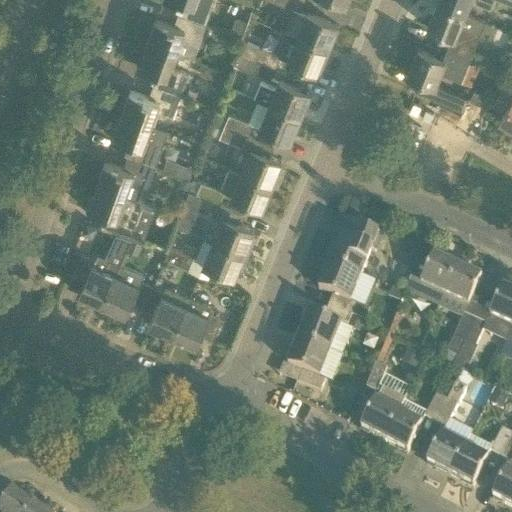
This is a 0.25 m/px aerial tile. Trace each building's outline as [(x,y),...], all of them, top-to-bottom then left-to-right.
[(207,24),(215,1),(215,0),(176,0),(187,3),(183,15),(207,24)] [(272,0),(299,11),(302,0),(272,0)] [(511,0),(438,0),(438,1),(466,13),(471,0),(474,0),(492,7),(494,0),(504,0),(511,3),(511,0)] [(471,57),(480,35),(486,21),(466,13),(438,1),(427,27),(453,37),(448,48),(471,57)] [(307,14),(298,36),(328,49),(338,24),(308,12),(307,14)] [(199,45),(207,24),(183,15),(179,26),(156,18),(147,43),(176,53),(181,39),(199,45)] [(236,17),(231,29),(241,33),(246,21),(236,17)] [(281,56),(288,59),(288,60),(318,73),(328,49),(298,36),(298,37),(285,31),(276,54),(243,40),(239,52),(276,67),(281,56)] [(181,95),(190,72),(171,66),(176,53),(147,43),(139,67),(161,75),(157,86),(181,95)] [(469,62),(471,57),(448,48),(444,59),(419,48),(408,75),(419,79),(414,90),(463,110),(468,99),(436,86),(441,73),(461,81),(469,62)] [(276,67),(239,52),(234,63),(271,79),(276,67)] [(310,92),(280,80),(276,89),(261,83),(255,98),(270,104),(300,117),(310,92)] [(511,127),(511,87),(505,83),(493,103),(506,111),(500,121),(511,127)] [(174,116),(181,95),(157,86),(153,97),(131,90),(122,115),(150,125),(156,110),(174,116)] [(487,106),(491,96),(475,89),(470,99),(487,106)] [(290,141),(300,117),(270,104),(260,129),(290,141)] [(248,135),(252,123),(229,114),(225,126),(248,135)] [(156,167),(163,145),(146,138),(150,125),(122,115),(113,138),(136,146),(132,158),(156,167)] [(278,147),(248,135),(225,126),(220,137),(252,150),(243,172),(230,167),(230,168),(272,185),(277,187),(285,170),(279,167),(282,160),(274,157),(278,147)] [(105,161),(96,186),(143,203),(148,188),(156,167),(132,158),(128,169),(105,161)] [(262,209),(272,185),(230,168),(221,190),(202,182),(197,194),(220,203),(225,192),(233,195),(232,197),(262,209)] [(130,238),(138,215),(143,203),(96,186),(88,210),(110,218),(106,229),(130,238)] [(254,228),(239,222),(243,213),(220,203),(211,225),(207,224),(203,235),(205,236),(205,237),(212,240),(248,255),(255,239),(250,237),(254,228)] [(190,228),(194,219),(181,213),(178,223),(190,228)] [(343,221),(337,236),(326,263),(363,278),(374,251),(377,252),(383,237),(343,221)] [(131,239),(127,248),(138,253),(142,244),(131,239)] [(248,255),(212,240),(202,264),(211,268),(234,277),(238,268),(242,270),(248,255)] [(165,260),(172,262),(185,268),(188,269),(193,257),(170,248),(165,260)] [(104,269),(93,264),(95,259),(82,253),(68,285),(80,290),(78,294),(102,305),(121,265),(109,259),(104,269)] [(406,293),(439,309),(445,297),(458,268),(434,257),(430,267),(419,262),(414,272),(406,293)] [(326,263),(323,271),(322,274),(325,275),(319,291),(333,297),(329,308),(352,318),(352,317),(366,322),(371,311),(353,304),(363,278),(326,263)] [(143,309),(153,286),(141,280),(143,274),(121,265),(102,305),(126,315),(131,304),(143,309)] [(482,279),(458,268),(445,297),(469,308),(476,294),(482,279)] [(165,291),(153,286),(143,309),(154,314),(149,325),(172,336),(190,297),(167,286),(165,291)] [(511,327),(511,293),(503,289),(490,318),(511,327)] [(213,340),(223,317),(212,312),(214,308),(190,297),(172,336),(197,347),(202,335),(213,340)] [(352,318),(329,308),(324,320),(310,314),(299,340),(333,353),(342,327),(348,329),(352,318)] [(458,359),(465,343),(475,321),(465,316),(448,354),(458,359)] [(486,326),(475,321),(465,343),(476,348),(486,326)] [(321,394),(326,382),(321,380),(333,353),(299,340),(288,367),(303,372),(298,384),(321,394)] [(378,393),(387,370),(382,368),(376,366),(367,389),(378,393)] [(448,402),(437,424),(447,429),(451,421),(467,390),(457,385),(448,402)] [(398,413),(405,401),(385,391),(378,403),(376,402),(361,430),(383,442),(398,413)] [(495,392),(489,403),(502,410),(509,399),(495,392)] [(427,419),(437,424),(448,402),(437,396),(428,415),(427,419)] [(423,426),(398,413),(383,442),(408,454),(423,426)] [(501,458),(511,437),(511,435),(503,431),(491,453),(501,458)] [(450,476),(465,448),(442,436),(427,464),(450,476)] [(511,463),(511,437),(501,458),(511,463)] [(474,489),(489,460),(465,448),(450,476),(474,489)] [(511,508),(511,472),(508,470),(493,499),(511,508)] [(0,511),(32,511),(36,507),(13,493),(0,511)]
